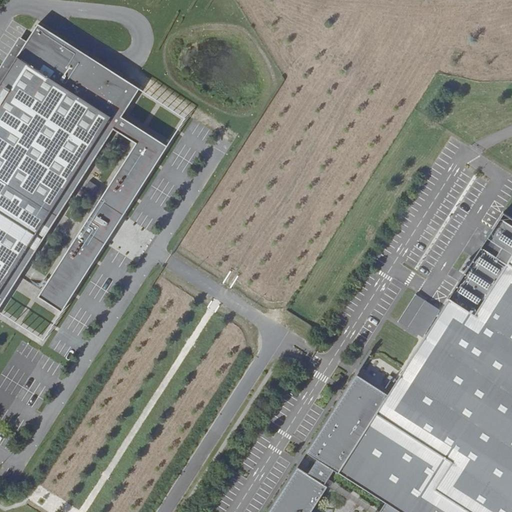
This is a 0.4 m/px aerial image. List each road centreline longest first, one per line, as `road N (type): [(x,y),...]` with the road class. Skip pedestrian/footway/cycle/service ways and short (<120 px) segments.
road 1 (unclassified): [(170,261),(274,326),(276,338),(165,511)]
road 2 (unknown): [(51,0),(140,18),(146,40),(141,53),(127,57),(74,26)]
